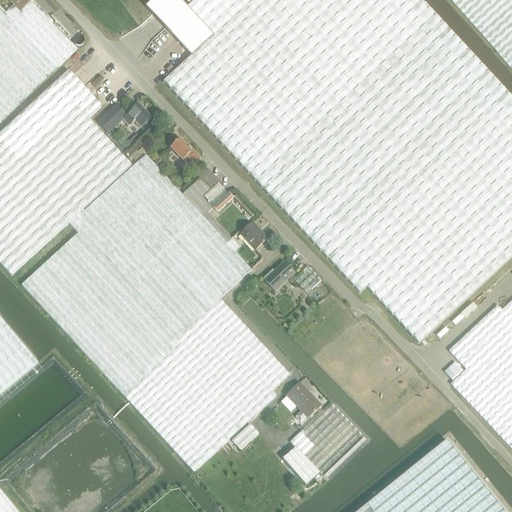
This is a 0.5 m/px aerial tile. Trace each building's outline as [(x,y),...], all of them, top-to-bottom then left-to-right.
[(69,41),(72,39),(35,2),(34,2),(32,0),(20,12),(15,6),(7,14),(0,7),(0,125),(77,50),(69,41)] [(20,12),(32,0),(8,0),(15,6),(20,12)] [(49,0),(37,0),(35,2),(72,39),(80,32),(49,0)] [(154,0),(147,7),(192,57),(213,37),(187,8),(179,0),(154,0)] [(196,0),(187,8),(213,37),(192,57),(164,83),(360,294),(367,288),(419,344),(511,258),(511,100),(419,0),(196,0)] [(511,0),(448,0),(511,71),(511,0)] [(97,67),(97,66),(97,65),(97,62),(96,60),(94,59),(93,57),(90,56),(86,56),(84,56),(82,57),(79,59),(77,63),(76,67),(77,70),(78,72),(79,74),(82,76),(84,77),(86,77),(90,76),(94,74),(95,73),(96,71),(97,69),(97,67)] [(169,75),(174,70),(171,66),(165,72),(169,75)] [(55,84),(0,133),(0,264),(11,276),(69,224),(78,234),(21,286),(193,473),(198,468),(223,445),(275,397),(271,392),(289,376),(219,300),(251,271),(235,253),(227,244),(182,195),(146,156),(84,212),(83,210),(131,166),(88,119),(101,107),(84,89),(71,101),(55,84)] [(117,106),(98,124),(108,134),(122,120),(128,127),(134,122),(140,128),(151,118),(141,107),(139,108),(137,105),(126,116),(117,106)] [(136,135),(130,141),(133,145),(140,139),(136,135)] [(194,165),(201,159),(188,146),(187,146),(179,139),(170,148),(183,161),(187,157),(194,165)] [(125,141),(121,145),(127,152),(133,145),(130,141),(125,141)] [(163,164),(158,159),(153,163),(158,168),(163,164)] [(199,180),(182,195),(227,244),(235,253),(240,249),(231,240),(207,214),(212,209),(207,204),(223,190),(222,189),(217,183),(218,182),(204,168),(196,176),(199,180)] [(229,193),(228,194),(213,208),(212,209),(218,214),(233,200),(247,215),(244,218),(248,222),(255,216),(237,196),(234,199),(229,193)] [(255,250),(267,239),(253,223),(240,234),(255,250)] [(274,292),(295,273),(284,262),(264,281),(274,292)] [(308,266),(293,280),(307,294),(322,281),(308,266)] [(497,306),(448,352),(466,371),(451,385),(511,450),(511,301),(502,311),(497,306)] [(473,304),(460,314),(464,318),(464,319),(476,308),(473,304)] [(460,314),(451,323),(455,327),(464,318),(460,314)] [(0,394),(37,363),(0,318),(0,394)] [(445,328),(436,336),(440,341),(449,332),(445,328)] [(286,398),(301,413),(295,418),(300,424),(306,418),(307,420),(321,407),(300,385),(286,398)] [(295,449),(282,460),(305,486),(305,487),(320,475),(321,475),(325,480),(326,479),(366,441),(330,404),(290,443),(295,449)] [(249,425),(231,441),(240,451),(258,434),(249,425)] [(503,511),(447,442),(360,511),(503,511)] [(17,511),(0,490),(0,511),(17,511)]
